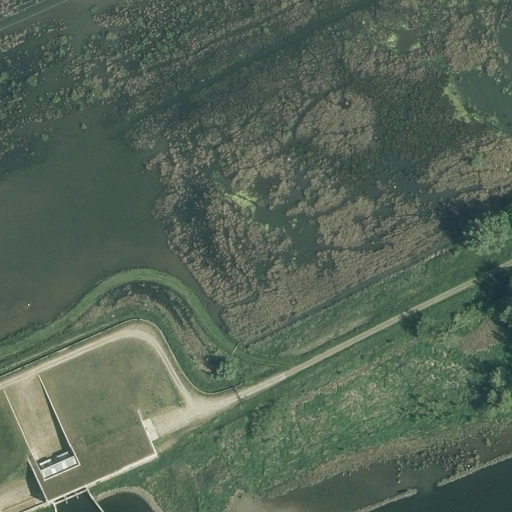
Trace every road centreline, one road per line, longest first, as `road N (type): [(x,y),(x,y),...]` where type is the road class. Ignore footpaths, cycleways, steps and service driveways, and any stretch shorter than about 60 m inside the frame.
road 1 (track): [(0,385),(123,335),(148,350),(204,414),(511,263)]
road 2 (track): [(311,362),(232,354),(194,300),(161,276),(133,271),(63,322),(0,351)]
